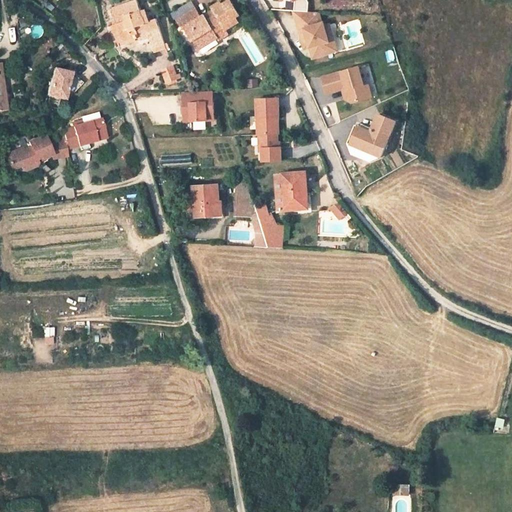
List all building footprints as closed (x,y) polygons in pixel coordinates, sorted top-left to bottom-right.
[(118,23),(116,23),(123,42),(139,37),(149,34),(150,37),(153,48),(165,45),(157,19),(145,23),(137,0),(136,0),(113,8),(118,23)] [(195,8),(177,19),(181,27),(184,26),(198,50),(219,38),(216,33),(225,28),(226,30),(239,23),(236,17),(240,15),(230,0),(227,0),(222,3),(220,1),(211,6),(213,9),(216,14),(208,19),(205,14),(204,13),(200,16),(195,8)] [(309,1),(307,0),(294,0),(295,0),(294,8),(309,9),(309,1)] [(322,21),(319,10),(309,9),(294,8),(292,8),(299,28),(305,26),(310,45),(314,56),(333,50),(330,40),(335,39),(330,22),(325,24),(324,21),(322,21)] [(216,14),(213,9),(205,14),(208,19),(216,14)] [(116,23),(110,26),(118,43),(123,42),(116,23)] [(305,26),(299,28),(305,47),(310,45),(305,26)] [(225,28),(216,33),(219,38),(220,39),(228,34),(226,30),(225,28)] [(335,39),(330,40),(333,50),(338,49),(335,39)] [(167,49),(165,45),(153,48),(155,53),(167,49)] [(360,64),(320,75),(325,94),(342,91),(344,99),(351,103),(372,97),(368,82),(364,82),(360,64)] [(69,71),(50,66),(42,105),(56,108),(57,99),(62,100),(80,82),(69,71)] [(174,68),(163,73),(166,82),(167,81),(176,78),(178,77),(174,68)] [(208,91),(181,92),(182,103),(181,103),(181,115),(189,114),(189,121),(204,120),(204,114),(211,114),(211,102),(208,102),(208,91)] [(278,99),(256,100),(256,134),(276,133),(276,115),(278,115),(278,99)] [(372,127),(359,123),(355,135),(352,133),(350,140),(352,146),(371,152),(369,156),(373,157),(380,153),(381,151),(384,151),(396,115),(378,109),(372,127)] [(80,122),(72,124),(78,146),(87,144),(105,139),(100,120),(81,125),(80,122)] [(276,147),(276,133),(258,134),(258,148),(261,148),(261,160),(279,160),(279,147),(276,147)] [(28,142),(31,151),(20,155),(19,150),(8,154),(6,158),(11,170),(20,167),(22,170),(25,171),(36,167),(38,164),(36,160),(41,159),(41,160),(52,156),(53,159),(68,157),(65,141),(56,144),(48,147),(44,136),(28,142)] [(352,146),(355,151),(369,156),(371,152),(352,146)] [(162,155),(162,165),(192,164),(192,154),(162,155)] [(306,173),(283,174),(285,210),(308,208),(306,173)] [(283,174),(276,175),(278,210),(285,210),(283,174)] [(72,198),(69,179),(51,182),(53,191),(59,190),(60,200),(72,198)] [(248,183),(238,182),(236,216),(253,216),(257,213),(248,183)] [(204,185),(193,186),(194,200),(196,217),(221,215),(219,184),(204,185)] [(341,206),(334,212),(340,218),(347,212),(341,206)] [(257,209),(259,217),(264,232),(275,232),(270,217),(268,217),(265,207),(257,209)] [(259,217),(253,218),(257,231),(264,232),(259,217)] [(264,232),(257,231),(256,246),(269,247),(264,232)] [(275,232),(264,232),(269,247),(282,248),(283,233),(275,232)] [(55,335),(54,326),(43,327),(44,336),(55,335)] [(505,419),(498,417),(495,425),(503,427),(505,419)]
